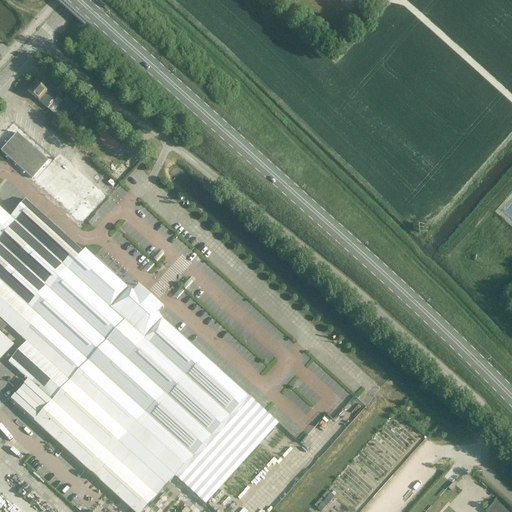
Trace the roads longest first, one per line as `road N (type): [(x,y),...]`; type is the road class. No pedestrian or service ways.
road 1 (unclassified): [(38,38),(340,277),(474,397),(485,410),(484,461)]
road 2 (secondary): [(511,396),(79,0)]
road 3 (track): [(403,0),(511,97)]
